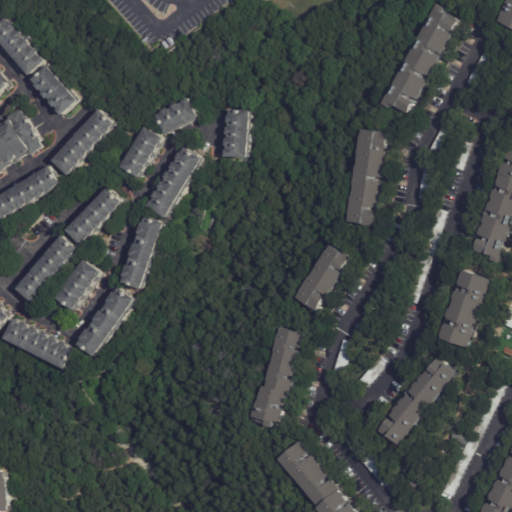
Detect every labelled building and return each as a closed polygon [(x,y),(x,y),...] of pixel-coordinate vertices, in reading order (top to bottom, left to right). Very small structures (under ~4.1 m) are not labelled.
[(435,76),(430,74),(428,77),(433,80),(423,99),(420,98),(419,100),(422,102),(415,114),(404,108),(402,111),(390,104),(396,92),(400,94),(404,87),(400,85),(408,68),(412,70),(416,64),(412,62),(421,45),(425,47),(428,41),(425,39),(433,23),(438,25),(441,18),(437,16),(444,3),(458,11),(456,15),(465,20),(459,31),(454,28),(453,32),(458,35),(448,54),(444,52),(442,55),(445,57),(435,76)] [(0,37),(0,27),(11,18),(16,23),(17,22),(21,27),(20,28),(23,32),(24,31),(29,36),(28,37),(31,41),(32,39),(37,45),(35,46),(38,49),(40,48),(44,53),(43,54),(46,58),(47,56),(51,61),(35,76),(0,37)] [(493,65),(480,88),(470,82),(489,50),(498,56),(493,65)] [(56,102),(57,101),(54,98),(53,99),(48,94),(49,93),(45,89),(45,90),(40,85),(41,85),(37,80),(52,66),(84,101),(68,116),(63,111),(64,111),(56,102)] [(0,71),(3,75),(1,76),(8,84),(10,82),(14,87),(0,99),(0,71)] [(169,135),(159,116),(165,112),(164,111),(170,108),(171,110),(176,107),(175,105),(181,102),(182,103),(185,101),(184,100),(190,96),(201,117),(169,135)] [(33,121),(34,120),(35,123),(34,123),(41,135),(42,134),(46,142),(44,143),(47,148),(35,155),(33,152),(1,171),(3,173),(0,174),(0,130),(4,128),(5,130),(14,124),(13,123),(18,120),(15,115),(25,109),(28,114),(29,114),(33,121)] [(57,162),(105,110),(112,116),(116,119),(116,120),(120,124),(116,129),(117,130),(113,135),(112,134),(109,137),(110,139),(105,144),(104,143),(101,146),(103,147),(98,152),(96,150),(92,155),(94,156),(90,160),(88,159),(85,163),(86,164),(82,169),(81,168),(77,172),(78,173),(74,177),(57,162)] [(251,159),(227,158),(227,151),(229,151),(229,146),(227,146),(228,139),(229,140),(229,135),(228,135),(228,128),(229,128),(229,124),(228,124),(228,117),(230,117),(230,110),(252,111),(251,159)] [(450,123),(457,127),(440,160),(430,155),(448,122),(450,123)] [(123,169),(148,127),(167,139),(163,145),(162,144),(160,148),(161,149),(157,155),(156,154),(154,158),(155,159),(152,164),(150,163),(148,167),(149,168),(146,174),(145,173),(141,179),(123,169)] [(387,179),(377,177),(376,182),(386,183),(384,196),(386,197),(385,204),(383,203),(382,210),(372,208),(372,211),(381,213),(379,228),(366,226),(366,225),(353,223),(354,216),(353,216),(356,199),(357,199),(359,186),(358,186),(361,167),(362,168),(364,155),(363,155),(366,137),(367,137),(367,131),(381,133),(381,131),(394,133),(392,149),(382,148),(381,151),(391,153),(390,158),(391,159),(388,173),(387,179)] [(473,139),(477,140),(466,172),(456,168),(467,137),(473,139)] [(511,241),(505,263),(494,259),(495,256),(482,251),(486,239),(495,242),(496,239),(483,235),(486,226),(488,227),(490,222),(488,221),(490,214),(505,219),(506,215),(492,210),(495,202),(496,202),(498,197),(496,196),(499,189),(511,193),(511,188),(502,185),(503,183),(502,183),(505,174),(501,173),(506,161),(511,163),(511,159),(506,157),(511,144),(511,241)] [(171,219),(152,208),(155,202),(156,203),(158,198),(157,198),(161,192),(161,193),(164,188),(163,188),(167,182),(168,183),(170,179),(169,178),(172,172),(173,172),(176,169),(174,168),(178,162),(179,163),(181,159),(180,158),(183,152),(184,153),(188,147),(199,154),(206,158),(171,219)] [(429,162),(438,164),(432,201),(421,199),(427,162),(429,162)] [(0,212),(0,198),(55,167),(59,175),(60,175),(62,179),(65,185),(60,188),(61,189),(55,193),(54,191),(50,194),(51,195),(45,198),(44,196),(40,199),(41,201),(36,204),(35,203),(30,205),(31,207),(25,210),(25,209),(21,211),(22,213),(15,216),(15,215),(11,217),(11,218),(6,222),(0,212)] [(70,231),(110,188),(118,195),(118,194),(122,198),(121,198),(126,203),(122,207),(122,208),(118,213),(117,212),(113,215),(115,217),(110,221),(109,220),(105,224),(107,225),(103,230),(102,229),(98,232),(100,233),(95,238),(94,237),(90,241),(91,242),(87,247),(70,231)] [(421,305),(411,301),(442,210),(452,214),(421,305)] [(146,290),(126,284),(128,277),(126,277),(129,266),(132,267),(135,256),(133,255),(137,244),(139,245),(143,234),(141,233),(145,223),(146,223),(148,217),(160,221),(168,223),(146,290)] [(20,289),(65,235),(73,242),(74,241),(78,245),(77,246),(81,249),(77,254),(78,255),(74,260),(73,260),(70,263),(71,264),(67,269),(66,268),(63,271),(64,272),(60,277),(58,276),(55,280),(56,281),(52,286),(51,285),(48,288),(50,290),(45,295),(44,294),(41,297),(42,298),(38,304),(20,289)] [(332,296),(331,297),(324,293),(323,295),(330,300),(321,313),(302,300),(306,294),(305,293),(315,279),(316,279),(322,269),(322,268),(335,247),(346,254),(347,253),(356,259),(347,272),(341,268),(339,270),(347,276),(337,290),(336,289),(332,296)] [(104,274),(101,279),(100,279),(97,282),(98,283),(94,289),(93,288),(91,292),(92,293),(88,298),(87,297),(84,301),(85,302),(81,308),(79,307),(76,312),(58,299),(86,261),(104,274)] [(398,278),(399,279),(381,305),(373,299),(391,273),(398,278)] [(477,351),(449,342),(450,339),(449,338),(452,327),(454,328),(454,326),(467,330),(468,326),(457,322),(457,320),(454,319),(457,311),(459,312),(463,301),(461,301),(463,293),(465,294),(466,293),(479,297),(480,292),(468,288),(468,286),(467,285),(470,274),(472,275),(473,273),(499,282),(477,351)] [(81,345),(85,339),(83,338),(89,329),(91,330),(98,321),(96,320),(103,310),(104,311),(111,301),(109,301),(116,291),(117,292),(121,287),(128,292),(128,291),(131,293),(131,294),(138,299),(98,357),(81,345)] [(0,303),(1,304),(0,306),(3,309),(4,307),(9,312),(8,313),(13,318),(8,323),(9,324),(7,326),(6,325),(0,331),(0,303)] [(22,321),(21,323),(25,325),(26,324),(32,326),(32,328),(36,330),(36,329),(43,332),(42,333),(46,335),(47,333),(53,336),(52,338),(56,340),(57,338),(63,341),(63,343),(66,345),(67,343),(74,346),(73,348),(79,351),(76,358),(77,358),(75,362),(74,361),(71,369),(6,340),(16,319),(22,321)] [(255,420),(258,412),(259,412),(264,395),(265,396),(267,389),(270,390),(272,384),(270,384),(275,366),(276,366),(280,354),(278,353),(283,337),(286,330),(308,336),(305,349),(297,347),(295,351),(303,353),(302,357),(304,357),(302,364),(300,364),(299,368),(301,369),(299,374),(298,373),(296,379),(291,377),(290,381),(297,383),(290,409),(281,406),(280,411),(290,414),(284,434),(268,429),(269,424),(255,420)] [(357,345),(346,377),(336,374),(346,341),(357,345)] [(372,389),(364,382),(385,357),(393,364),(372,389)] [(442,405),(431,419),(430,418),(412,442),(411,442),(407,447),(390,434),(399,421),(406,427),(408,424),(400,418),(403,413),(401,412),(405,407),(407,409),(408,407),(406,405),(410,400),(412,402),(416,397),(423,403),(425,400),(418,394),(422,390),(420,388),(424,383),(426,385),(427,383),(426,382),(430,376),(432,377),(435,373),(442,379),(444,376),(438,371),(447,360),(465,374),(450,394),(449,394),(441,404),(442,405)] [(448,494),(470,448),(456,441),(462,428),(476,435),(501,384),(511,389),(457,499),(448,494)] [(353,502),(344,510),(345,511),(347,511),(355,505),(361,511),(325,511),(322,508),(323,507),(284,461),(305,443),(314,453),(305,461),(309,464),(317,458),(333,477),(325,484),(328,487),(336,480),(350,496),(349,497),(353,502)] [(394,480),(386,487),(365,462),(374,455),(394,480)] [(511,511),(490,511),(489,511),(491,506),(493,507),(494,505),(506,511),(508,507),(496,501),(497,498),(496,497),(498,493),(499,493),(502,488),(500,488),(502,483),(504,484),(506,481),(511,484),(511,480),(507,478),(509,475),(507,474),(509,469),(510,470),(511,466),(511,464),(511,461),(511,511)] [(429,488),(422,491),(412,473),(420,468),(430,487),(429,488)] [(0,511),(11,511),(9,473),(0,473),(0,511)]
